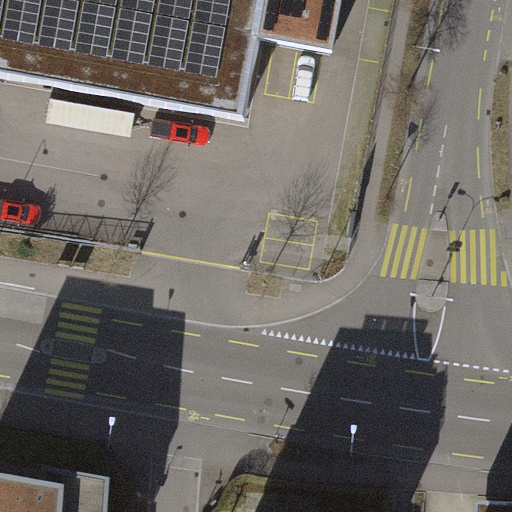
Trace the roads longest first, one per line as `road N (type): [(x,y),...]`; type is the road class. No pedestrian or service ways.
road 1 (residential): [(416,398),(472,0)]
road 2 (tertiary): [(416,398),(187,364)]
road 3 (tertiary): [(187,364),(0,334)]
road 4 (residential): [(187,364),(169,511)]
